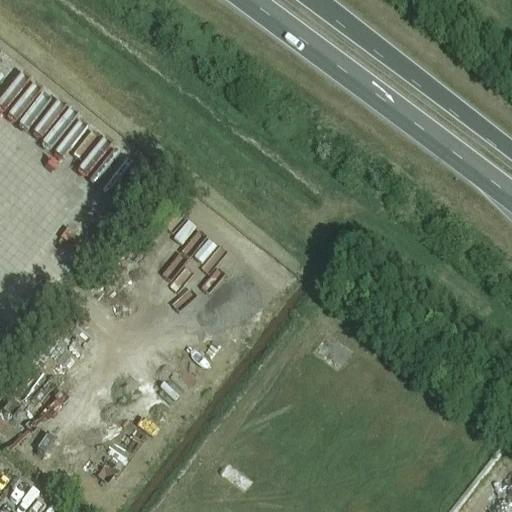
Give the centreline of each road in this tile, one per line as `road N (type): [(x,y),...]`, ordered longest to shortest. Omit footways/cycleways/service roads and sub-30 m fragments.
road 1 (trunk): [(244,0),(511,196)]
road 2 (trunk): [(511,145),(317,0)]
